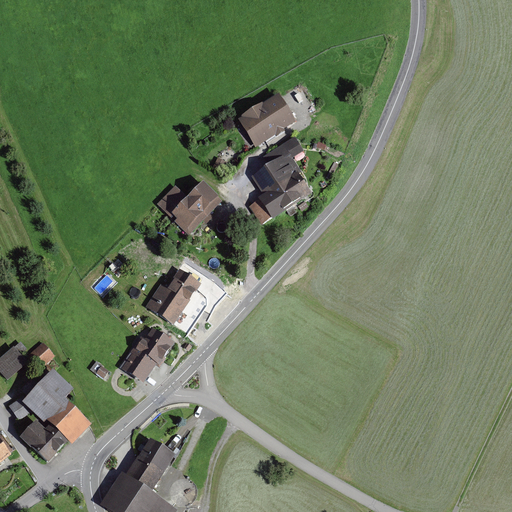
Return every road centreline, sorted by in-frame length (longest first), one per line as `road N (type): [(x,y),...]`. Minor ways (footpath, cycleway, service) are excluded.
road 1 (unclassified): [(205,350),(364,171),(409,68),(419,0)]
road 2 (unclassified): [(214,402),(391,511)]
